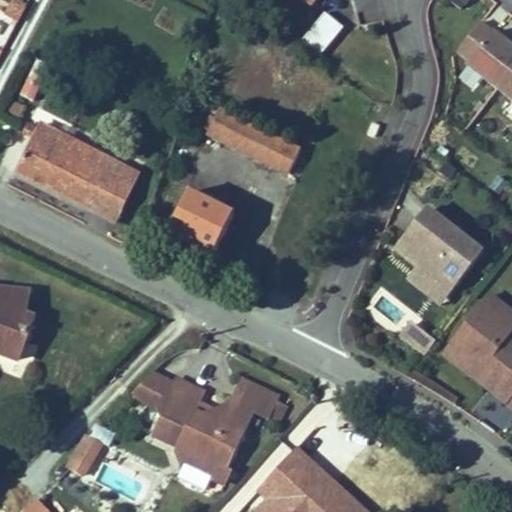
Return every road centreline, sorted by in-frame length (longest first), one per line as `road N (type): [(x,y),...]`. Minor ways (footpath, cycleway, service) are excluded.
road 1 (tertiary): [(0,189),(339,355)]
road 2 (unclassified): [(436,0),(446,83),(339,355)]
road 3 (tertiary): [(339,355),(511,471)]
